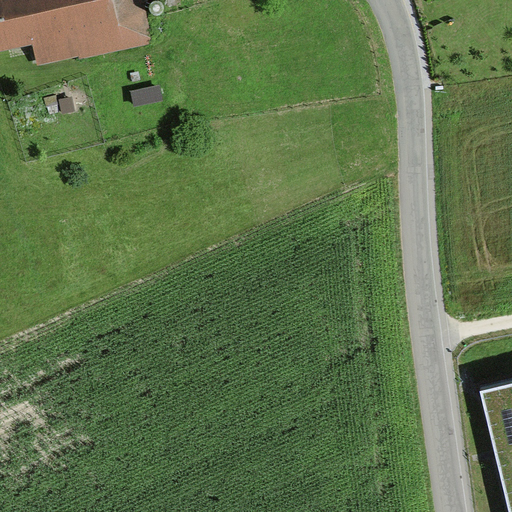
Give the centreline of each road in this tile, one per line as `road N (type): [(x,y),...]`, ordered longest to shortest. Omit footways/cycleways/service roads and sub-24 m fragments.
road 1 (residential): [(381,0),(399,64),(427,336)]
road 2 (residential): [(427,336),(451,511)]
